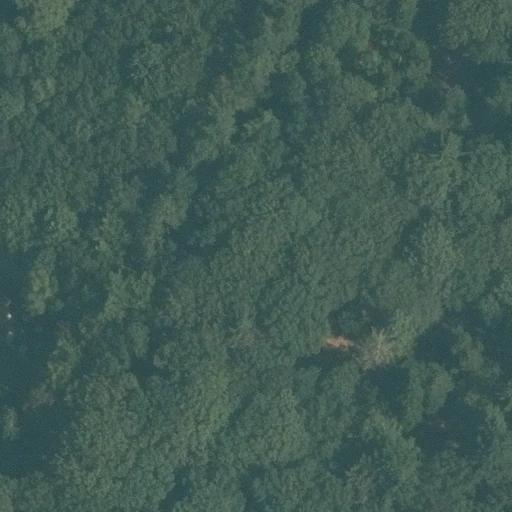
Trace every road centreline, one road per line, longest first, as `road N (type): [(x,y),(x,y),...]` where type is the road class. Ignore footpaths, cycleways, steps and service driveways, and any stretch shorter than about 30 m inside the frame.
road 1 (track): [(109,345),(329,0)]
road 2 (unclassified): [(4,511),(109,345)]
